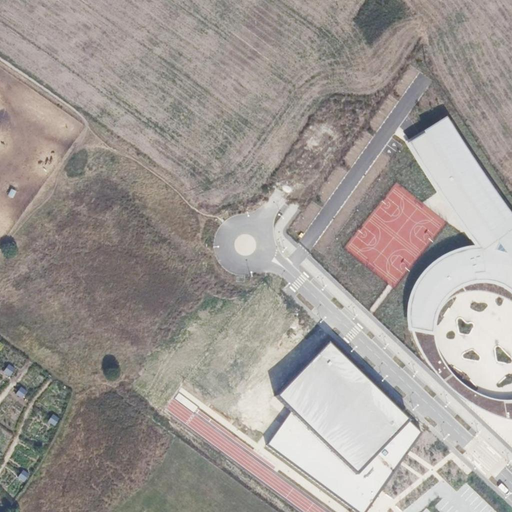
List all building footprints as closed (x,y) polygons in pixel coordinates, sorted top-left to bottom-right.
[(511,215),(504,205),(449,121),(445,117),(425,129),(409,144),(417,153),(476,246),(461,247),(442,257),(429,265),(418,279),(411,290),(407,305),(409,324),(409,329),(431,331),(432,318),(436,306),(443,296),(454,285),(466,280),(477,277),(489,277),(498,281),(508,287),(511,292),(511,215)] [(437,353),(431,331),(409,329),(423,357),(435,376),(453,395),(475,407),(482,410),(488,412),(506,417),(504,403),(490,400),(481,398),(461,385),(447,370),(437,353)] [(405,419),(327,343),(277,395),(290,413),(330,450),(356,474),(405,419)] [(16,370),(9,365),(3,372),(10,377),(16,370)] [(28,392),(21,387),(15,394),(23,399),(28,392)] [(330,450),(290,413),(268,444),(360,511),(367,511),(373,504),(380,494),(407,452),(420,431),(405,419),(356,474),(330,450)] [(61,419),(53,414),(48,421),(55,426),(61,419)] [(31,475),(24,470),(18,477),(25,482),(31,475)]
